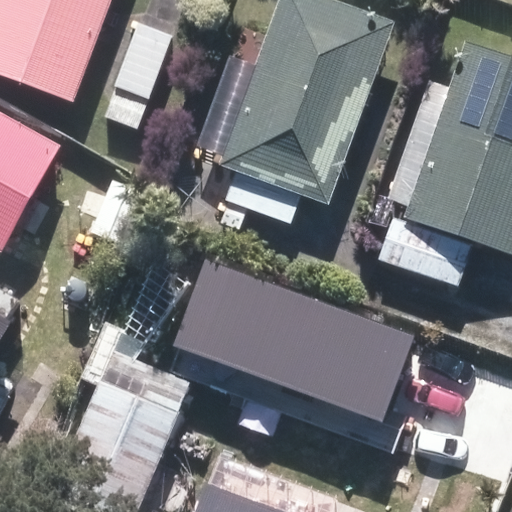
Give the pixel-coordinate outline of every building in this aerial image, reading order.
[(0,0),(0,89),(68,115),(110,0),(0,0)] [(297,0),(279,0),(215,177),(323,216),(390,33),(297,0)] [(101,125),(134,138),(169,44),(136,32),(101,125)] [(511,71),(463,54),(401,230),(509,267),(511,259),(511,71)] [(0,185),(15,196),(42,155),(0,127),(0,185)] [(42,162),(63,173),(73,157),(52,144),(42,162)] [(257,223),(225,211),(215,237),(246,250),(257,223)] [(455,296),(468,255),(388,227),(374,270),(455,296)] [(0,387),(52,301),(0,270),(0,387)] [(192,496),(216,511),(320,511),(384,419),(251,330),(196,410),(232,435),(192,496)] [(47,511),(48,511),(135,511),(186,392),(110,360),(47,511)]
